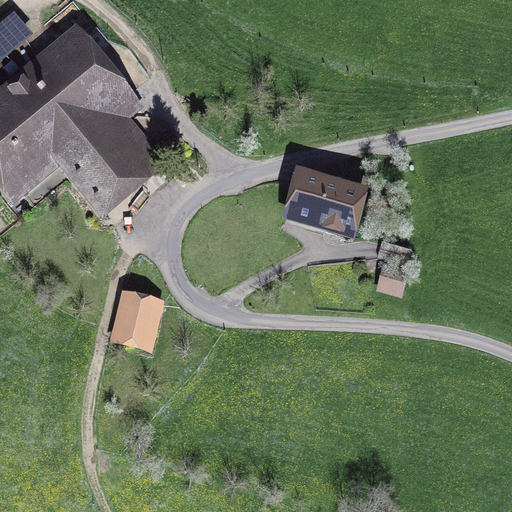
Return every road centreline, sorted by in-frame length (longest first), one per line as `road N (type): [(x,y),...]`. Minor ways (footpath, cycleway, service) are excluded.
road 1 (track): [(511,118),(215,184),(179,211),(168,245),(179,284),(212,312),(431,331),(511,354)]
road 2 (track): [(173,221),(130,247),(107,315),(86,434),(94,491),(107,511)]
road 3 (track): [(234,177),(161,106),(155,76),(123,28),(83,0)]
road 4 (track): [(212,312),(311,257),(371,253)]
